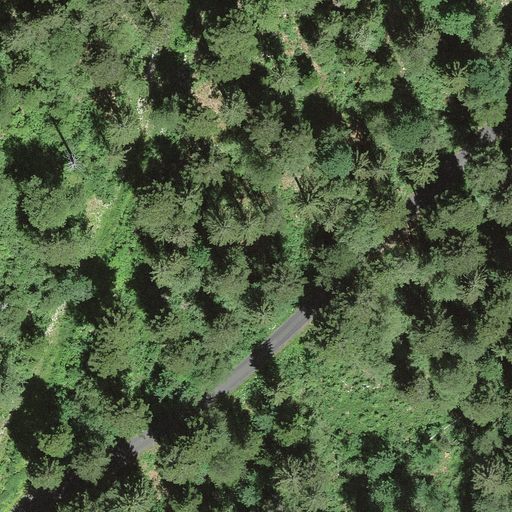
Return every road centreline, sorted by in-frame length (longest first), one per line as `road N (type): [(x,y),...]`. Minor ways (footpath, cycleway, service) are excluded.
road 1 (unclassified): [(29,511),(221,392),(511,110)]
road 2 (track): [(0,490),(115,221),(191,0)]
